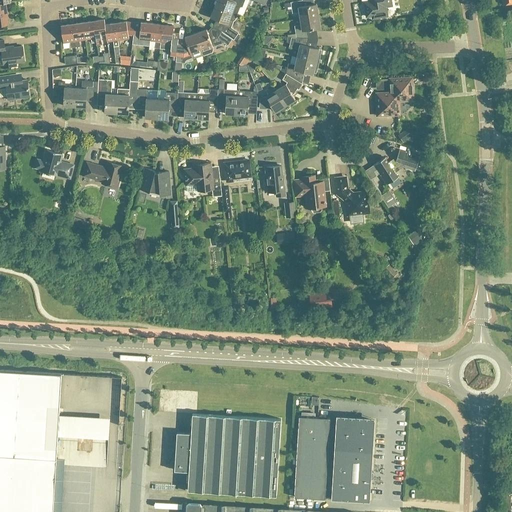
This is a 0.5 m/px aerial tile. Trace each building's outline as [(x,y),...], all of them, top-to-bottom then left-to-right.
[(217,0),(215,6),(232,13),(238,15),(240,8),(243,7),(245,0),(230,0),(231,0),(230,0),(217,0)] [(301,19),(318,16),(316,4),(303,6),(302,0),(291,2),(292,13),(299,12),(301,19)] [(385,17),(384,7),(392,6),(390,0),(368,0),(369,2),(364,2),(367,17),(372,16),(373,19),(385,17)] [(11,2),(0,3),(0,14),(8,13),(6,3),(11,2)] [(231,27),(234,21),(235,20),(238,15),(232,13),(215,6),(211,17),(220,20),(221,23),(229,29),(225,34),(232,39),(234,40),(239,33),(231,27)] [(0,25),(9,24),(8,13),(0,14),(0,25)] [(296,38),(309,38),(307,30),(320,28),(318,16),(301,19),(302,25),(294,26),(296,38)] [(104,20),(93,21),(96,39),(97,46),(102,45),(101,38),(106,37),(107,42),(104,20)] [(104,20),(107,42),(113,41),(114,47),(119,46),(118,40),(116,23),(105,24),(104,20)] [(96,39),(93,21),(83,23),(85,40),(91,39),(92,43),(96,43),(97,46),(96,39)] [(128,35),(133,35),(135,23),(127,22),(127,21),(116,23),(118,40),(129,39),(128,35)] [(149,46),(152,23),(141,22),(141,24),(135,23),(133,35),(132,44),(138,45),(149,46)] [(83,23),(72,24),(75,42),(75,47),(80,47),(79,41),(85,40),(83,23)] [(163,25),(152,23),(149,46),(149,51),(153,51),(154,48),(160,49),(161,42),(163,25)] [(75,47),(75,42),(72,24),(61,26),(63,43),(70,42),(71,48),(75,47)] [(178,38),(179,35),(173,34),(174,26),(163,25),(161,42),(160,49),(171,50),(170,56),(176,56),(177,50),(178,38)] [(207,29),(196,33),(202,51),(201,51),(203,57),(212,54),(214,50),(213,47),(224,43),(228,46),(232,39),(225,34),(221,32),(217,38),(211,40),(207,29)] [(185,39),(178,38),(177,50),(183,50),(183,57),(183,58),(191,55),(193,60),(203,57),(201,51),(202,51),(196,33),(185,37),(185,39)] [(319,50),(319,49),(307,46),(309,38),(296,38),(291,37),(289,47),(299,50),(297,57),(319,62),(322,50),(319,50)] [(4,40),(0,40),(0,53),(2,53),(4,64),(25,61),(23,47),(10,48),(10,47),(5,48),(4,40)] [(242,57),(245,58),(250,62),(254,55),(249,52),(246,50),(242,57)] [(77,57),(76,55),(64,57),(65,65),(78,63),(77,58),(77,57)] [(296,65),(288,64),(286,74),(299,81),(301,71),(313,74),(314,73),(317,74),(319,62),(297,57),(296,65)] [(0,76),(0,88),(6,88),(8,100),(30,97),(27,80),(22,81),(21,74),(0,76)] [(282,80),(285,81),(287,83),(286,84),(276,91),(286,106),(295,100),(291,93),(293,92),(296,88),(299,90),(303,84),(299,81),(286,74),(282,80)] [(377,116),(399,115),(399,101),(413,100),(412,78),(390,79),(391,93),(377,94),(377,116)] [(98,82),(98,90),(98,93),(106,94),(105,113),(117,113),(118,95),(111,94),(112,80),(98,79),(98,82)] [(93,90),(98,90),(98,82),(82,81),(82,88),(76,88),(75,107),(86,107),(87,87),(93,87),(93,90)] [(118,89),(118,95),(117,113),(128,114),(129,95),(138,96),(138,89),(138,82),(130,81),(129,89),(118,89)] [(64,106),(75,107),(76,88),(65,87),(65,88),(64,106)] [(145,118),(156,118),(158,99),(158,90),(138,89),(138,96),(140,96),(140,98),(146,99),(145,118)] [(205,94),(198,93),(196,119),(209,119),(210,99),(218,99),(218,90),(210,89),(210,96),(205,95),(205,94)] [(237,115),(238,90),(218,89),(218,90),(218,99),(226,100),(225,114),(237,115)] [(249,103),(257,104),(258,92),(238,91),(238,90),(237,115),(248,115),(249,103)] [(265,108),(272,106),(276,112),(286,106),(276,91),(266,97),(260,97),(259,108),(265,109),(265,108)] [(177,101),(177,99),(178,93),(164,92),(163,100),(158,99),(156,118),(169,119),(170,100),(177,101)] [(184,118),(196,119),(198,93),(191,93),(178,92),(178,93),(177,99),(185,100),(184,118)] [(427,136),(418,140),(422,150),(431,146),(427,136)] [(62,154),(47,150),(44,161),(37,159),(35,168),(41,170),(41,171),(56,176),(57,175),(70,178),(74,165),(60,162),(62,154)] [(385,157),(374,165),(387,185),(398,177),(395,173),(403,167),(415,171),(416,168),(420,157),(399,151),(397,157),(388,162),(385,157)] [(251,177),(249,160),(224,163),(226,179),(227,179),(227,182),(233,181),(232,179),(251,177)] [(117,188),(123,166),(108,162),(106,168),(87,163),(83,176),(103,181),(102,183),(117,188)] [(187,192),(198,191),(214,189),(211,164),(195,165),(195,169),(185,170),(187,192)] [(281,166),(266,168),(267,175),(264,176),(265,184),(266,184),(267,192),(276,191),(276,196),(286,195),(284,180),(283,180),(281,166)] [(145,168),(139,189),(149,191),(150,191),(160,193),(161,195),(171,194),(169,172),(159,172),(155,171),(145,168)] [(302,177),(303,180),(295,180),(296,196),(306,196),(307,208),(311,208),(311,211),(313,213),(320,212),(322,210),(321,207),(325,207),(324,192),(330,191),(329,179),(315,180),(314,176),(302,177)] [(336,179),(338,194),(348,202),(349,214),(363,213),(365,214),(367,213),(369,210),(369,208),(368,207),(366,193),(354,194),(347,189),(346,177),(336,179)] [(388,207),(396,202),(389,191),(381,196),(388,207)] [(230,197),(222,198),(224,212),(231,211),(230,197)] [(287,217),(295,216),(293,202),(285,203),(287,217)] [(204,220),(211,218),(209,210),(202,213),(204,220)] [(408,236),(414,246),(419,242),(418,240),(421,238),(416,230),(408,236)] [(277,244),(286,243),(294,242),(293,233),(285,234),(276,235),(277,244)] [(383,270),(391,279),(397,273),(389,264),(383,270)] [(310,296),(311,307),(331,306),(331,300),(326,301),(325,295),(310,296)] [(0,511),(53,511),(62,373),(0,369),(0,511)] [(325,498),(325,497),(332,497),(332,499),(370,502),(374,421),(337,419),(336,429),(329,429),(330,418),(315,417),(315,413),(301,412),(301,416),(300,416),(295,496),(325,498)] [(175,470),(188,471),(187,490),(276,495),(280,418),(192,413),(191,433),(177,432),(175,470)] [(200,503),(190,502),(187,505),(186,511),(344,511),(204,503),(202,506),(200,503)]
